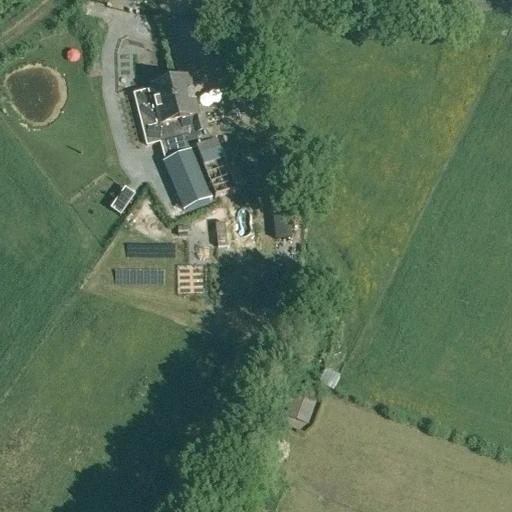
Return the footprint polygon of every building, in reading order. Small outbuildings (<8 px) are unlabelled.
[(159,143),(173,140),(208,131),(204,114),(198,116),(188,77),(151,87),(161,125),(155,127),(159,143)] [(198,208),(198,205),(236,190),(246,185),(237,163),(226,168),(215,141),(176,156),(183,176),(152,188),(165,220),(198,208)] [(134,196),(125,190),(112,210),(121,216),(134,196)] [(283,198),(271,199),(273,216),(289,214),(287,197),(283,198)] [(149,203),(142,208),(146,215),(154,210),(149,203)] [(340,378),(323,372),(318,387),(334,393),(340,378)] [(317,403),(293,394),(285,417),(308,426),(317,403)]
